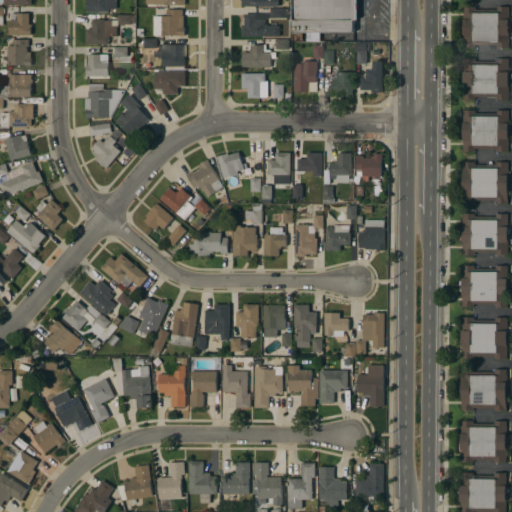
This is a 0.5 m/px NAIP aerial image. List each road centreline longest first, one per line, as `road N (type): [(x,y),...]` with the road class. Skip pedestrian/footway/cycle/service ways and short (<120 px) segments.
road 1 (residential): [(430,125),(213,120),(151,161),(0,334)]
road 2 (primary): [(407,124),(405,502)]
road 3 (residential): [(350,440),(157,438),(100,455),(58,488),(48,511)]
road 4 (primary): [(427,511),(429,216)]
road 5 (residential): [(353,284),(190,280),(105,222)]
road 6 (residential): [(105,222),(76,180),(64,135),(63,0)]
road 7 (primary): [(430,125),(430,0)]
road 8 (residential): [(215,0),(213,120)]
